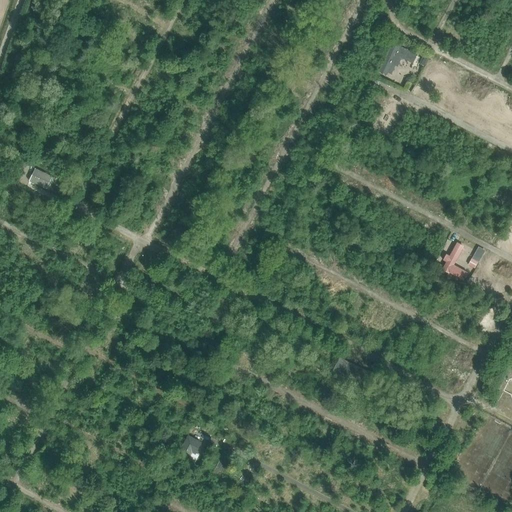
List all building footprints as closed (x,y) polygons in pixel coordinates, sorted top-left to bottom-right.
[(215,10),(218,2),(214,0),(196,0),(196,1),(215,10)] [(257,16),(260,10),(241,0),(238,6),(257,16)] [(302,12),(308,14),(312,4),(302,0),(287,0),(285,7),(301,14),(302,12)] [(98,18),(104,6),(99,3),(92,15),(98,18)] [(331,5),(328,11),(346,21),(349,15),(331,5)] [(416,22),(422,7),(417,5),(411,20),(416,22)] [(376,9),(369,31),(379,34),(386,13),(376,9)] [(511,23),(508,21),(511,15),(499,9),(493,21),(511,31),(511,23)] [(215,27),(221,17),(215,14),(210,24),(215,27)] [(188,16),(184,24),(208,36),(212,27),(188,16)] [(121,38),(127,28),(113,20),(107,30),(121,38)] [(434,35),(439,25),(432,21),(427,31),(434,35)] [(248,43),(251,35),(227,23),(223,31),(248,43)] [(138,26),(134,35),(147,40),(150,31),(138,26)] [(502,38),(505,30),(499,27),(495,35),(502,38)] [(331,28),(329,33),(337,36),(339,31),(331,28)] [(480,40),(481,35),(459,29),(458,34),(480,40)] [(484,42),(503,45),(504,39),(492,36),(493,30),(487,29),(484,42)] [(289,46),(292,40),(274,30),(270,36),(289,46)] [(462,37),(458,46),(473,53),(477,44),(462,37)] [(361,41),(357,50),(374,58),(378,49),(361,41)] [(394,44),(383,74),(396,79),(402,62),(417,67),(422,54),(394,44)] [(476,57),(494,64),(499,51),(481,44),(476,57)] [(279,65),(283,56),(268,49),(265,54),(271,57),(270,61),(279,65)] [(215,57),(227,61),(229,55),(217,51),(215,57)] [(110,67),(120,70),(125,57),(115,53),(110,67)] [(425,66),(430,56),(424,53),(419,63),(425,66)] [(435,77),(440,79),(446,65),(434,60),(424,81),(431,85),(435,77)] [(449,70),(458,75),(461,69),(451,64),(449,70)] [(346,66),(342,74),(359,83),(363,75),(346,66)] [(271,81),(274,75),(257,68),(255,74),(271,81)] [(442,89),(450,92),(457,74),(449,71),(442,89)] [(218,84),(220,78),(202,73),(200,79),(218,84)] [(171,84),(162,80),(157,92),(174,99),(183,77),(176,74),(171,84)] [(292,74),(289,81),(304,87),(307,80),(292,74)] [(83,93),(90,84),(86,81),(80,90),(83,93)] [(465,103),(472,85),(466,82),(459,100),(465,103)] [(262,108),(268,91),(249,84),(247,90),(259,94),(255,106),(262,108)] [(342,84),(336,90),(344,97),(340,102),(348,110),(358,98),(342,84)] [(287,88),(283,95),(295,102),(299,94),(287,88)] [(483,111),(492,95),(485,91),(477,107),(483,111)] [(107,93),(101,107),(111,111),(118,98),(107,93)] [(45,115),(54,97),(48,94),(39,112),(45,115)] [(192,94),(188,100),(208,110),(211,103),(192,94)] [(491,129),(505,100),(497,96),(483,125),(491,129)] [(148,106),(150,101),(141,97),(139,102),(148,106)] [(381,98),(376,110),(368,107),(363,121),(378,126),(387,100),(381,98)] [(159,113),(169,117),(174,103),(164,99),(159,113)] [(465,108),(472,112),(475,105),(468,102),(465,108)] [(258,116),(261,111),(245,103),(242,108),(258,116)] [(505,116),(509,108),(503,105),(499,113),(505,116)] [(289,121),(291,113),(275,108),(272,116),(289,121)] [(80,110),(72,126),(79,130),(84,119),(94,124),(97,119),(80,110)] [(230,132),(233,128),(241,132),(245,125),(226,114),(219,126),(230,132)] [(200,132),(203,125),(179,116),(177,123),(200,132)] [(310,123),(335,136),(338,129),(314,116),(310,123)] [(264,131),(280,138),(283,131),(266,125),(264,131)] [(434,126),(422,150),(428,153),(440,129),(434,126)] [(135,133),(132,139),(146,145),(149,139),(135,133)] [(416,134),(414,142),(420,144),(422,136),(416,134)] [(224,147),(227,139),(221,136),(218,144),(224,147)] [(325,153),(328,148),(309,136),(306,141),(325,153)] [(355,151),(360,140),(351,136),(346,147),(355,151)] [(169,140),(166,149),(188,155),(190,147),(169,140)] [(449,141),(439,161),(446,165),(456,145),(449,141)] [(274,142),(272,150),(279,151),(281,143),(274,142)] [(455,172),(464,175),(475,147),(466,144),(455,172)] [(209,153),(224,158),(226,152),(211,147),(209,153)] [(126,166),(131,158),(116,150),(112,158),(126,166)] [(17,158),(28,162),(31,155),(20,151),(17,158)] [(79,152),(78,160),(85,161),(86,153),(79,152)] [(388,152),(379,167),(386,171),(395,156),(388,152)] [(480,179),(494,155),(489,152),(474,176),(480,179)] [(301,163),(316,169),(319,160),(305,154),(301,163)] [(398,171),(406,176),(416,161),(408,156),(398,171)] [(501,169),(497,167),(491,179),(501,183),(511,161),(511,160),(506,158),(501,169)] [(162,161),(158,171),(173,177),(177,167),(162,161)] [(254,162),(252,168),(263,172),(265,166),(254,162)] [(213,179),(216,173),(197,164),(194,170),(213,179)] [(416,182),(424,185),(431,169),(424,166),(416,182)] [(46,188),(52,175),(35,168),(29,180),(46,188)] [(441,178),(448,180),(450,174),(443,172),(441,178)] [(480,187),(483,183),(474,177),(471,182),(480,187)] [(438,180),(433,197),(443,200),(448,183),(438,180)] [(192,181),(187,194),(207,202),(212,190),(192,181)] [(505,195),(509,189),(502,185),(498,191),(505,195)] [(292,199),(295,194),(282,186),(279,192),(292,199)] [(150,187),(147,192),(160,199),(163,194),(150,187)] [(464,207),(470,198),(458,190),(445,209),(451,213),(458,203),(464,207)] [(16,191),(9,208),(16,211),(19,203),(26,206),(30,196),(16,191)] [(476,192),(463,219),(471,223),(484,196),(476,192)] [(356,207),(361,196),(354,193),(350,205),(356,207)] [(422,194),(419,203),(425,205),(427,196),(422,194)] [(327,195),(324,202),(334,207),(338,199),(327,195)] [(199,215),(202,209),(186,201),(183,207),(199,215)] [(496,218),(500,220),(505,209),(493,204),(483,228),(491,231),(496,218)] [(37,205),(30,220),(38,224),(46,210),(37,205)] [(277,207),(275,212),(289,218),(291,212),(277,207)] [(334,207),(331,216),(341,220),(344,211),(334,207)] [(365,233),(373,237),(375,232),(385,237),(394,219),(386,215),(378,231),(368,227),(365,233)] [(400,229),(391,227),(388,242),(405,246),(411,219),(403,217),(400,229)] [(511,218),(510,217),(499,236),(506,240),(511,229),(511,218)] [(169,226),(188,234),(191,228),(172,219),(169,226)] [(292,228),(280,222),(279,225),(270,220),(265,230),(286,241),(292,228)] [(56,240),(64,223),(58,221),(50,237),(56,240)] [(69,229),(75,231),(78,224),(71,222),(69,229)] [(322,247),(318,260),(329,265),(334,253),(327,250),(334,233),(342,237),(345,229),(327,222),(318,245),(322,247)] [(81,249),(88,232),(82,229),(75,247),(81,249)] [(351,251),(345,248),(351,235),(345,232),(336,251),(348,257),(351,251)] [(421,232),(413,252),(406,249),(404,253),(420,260),(430,236),(421,232)] [(436,248),(444,252),(449,240),(441,236),(436,248)] [(118,252),(121,246),(114,241),(110,247),(118,252)] [(459,267),(468,247),(460,243),(453,256),(450,254),(446,262),(450,263),(446,271),(468,281),(472,273),(459,267)] [(12,267),(22,249),(16,246),(6,263),(12,267)] [(372,269),(378,272),(387,251),(381,249),(372,269)] [(245,263),(259,269),(262,263),(248,256),(245,263)] [(399,259),(386,282),(393,286),(398,277),(401,279),(409,264),(399,259)] [(471,259),(468,265),(473,268),(477,262),(471,259)] [(299,271),(304,264),(299,260),(294,267),(299,271)] [(344,261),(339,270),(351,276),(355,266),(344,261)] [(55,264),(46,289),(54,292),(64,267),(55,264)] [(510,276),(511,272),(511,266),(507,264),(503,273),(510,276)] [(0,268),(0,284),(4,286),(10,273),(0,268)] [(41,283),(45,275),(36,271),(32,279),(41,283)] [(285,271),(276,294),(288,299),(297,276),(285,271)] [(366,273),(361,283),(366,285),(371,275),(366,273)] [(403,294),(410,297),(419,276),(412,273),(403,294)] [(174,295),(176,287),(149,277),(146,284),(174,295)] [(430,298),(436,283),(431,281),(424,296),(430,298)] [(99,307),(107,291),(96,285),(88,302),(99,307)] [(301,303),(307,290),(301,287),(295,300),(301,303)] [(211,307),(216,299),(200,289),(189,306),(196,310),(201,301),(211,307)] [(24,309),(30,313),(40,297),(33,293),(24,309)] [(304,310),(321,317),(330,297),(323,294),(318,307),(307,302),(304,310)] [(48,321),(57,305),(51,302),(42,318),(48,321)] [(243,302),(236,317),(228,313),(224,323),(220,321),(216,329),(233,336),(248,304),(243,302)] [(456,323),(463,327),(473,307),(467,303),(456,323)] [(486,304),(473,330),(490,338),(502,312),(486,304)] [(130,325),(136,328),(145,311),(140,308),(130,325)] [(357,332),(365,315),(360,312),(352,329),(357,332)] [(279,330),(282,321),(263,313),(259,323),(279,330)] [(171,331),(175,322),(168,320),(165,329),(171,331)] [(365,327),(361,332),(371,341),(375,336),(365,327)] [(246,330),(233,360),(242,364),(256,335),(246,330)] [(410,336),(400,361),(408,365),(419,340),(410,336)] [(192,337),(188,344),(193,347),(197,340),(192,337)] [(259,349),(262,340),(256,338),(253,347),(259,349)] [(131,358),(140,362),(149,343),(141,339),(131,358)] [(428,367),(439,347),(433,344),(425,359),(416,355),(413,359),(428,367)] [(38,345),(30,361),(35,364),(43,348),(38,345)] [(460,369),(463,360),(475,364),(479,354),(461,347),(454,367),(460,369)] [(262,365),(269,368),(270,364),(277,367),(282,353),(269,348),(262,365)] [(295,356),(302,359),(306,351),(299,348),(295,356)] [(447,352),(444,361),(450,363),(453,354),(447,352)] [(332,371),(369,390),(376,375),(339,357),(332,371)] [(294,358),(285,376),(292,379),(301,361),(294,358)] [(63,360),(53,376),(59,380),(69,363),(63,360)] [(305,390),(307,385),(313,387),(314,385),(323,388),(327,377),(314,372),(316,366),(306,363),(297,387),(305,390)] [(8,386),(14,368),(7,365),(1,384),(8,386)] [(18,368),(16,376),(30,380),(33,373),(18,368)] [(278,371),(274,380),(280,383),(284,374),(278,371)] [(339,384),(341,378),(333,376),(332,382),(339,384)] [(35,377),(25,395),(32,399),(42,381),(35,377)] [(235,396),(242,399),(250,382),(243,379),(235,396)] [(132,409),(140,394),(134,391),(126,406),(132,409)] [(358,408),(379,417),(386,400),(365,391),(358,408)] [(73,393),(64,415),(78,421),(87,399),(73,393)] [(254,411),(262,415),(269,401),(260,397),(254,411)] [(114,417),(117,409),(104,404),(99,416),(107,419),(108,414),(114,417)] [(265,426),(280,432),(287,415),(272,409),(265,426)] [(0,428),(4,430),(10,415),(3,413),(0,422),(0,428)] [(293,413),(290,422),(299,426),(302,416),(293,413)] [(111,427),(115,418),(109,415),(105,424),(111,427)] [(241,436),(247,421),(233,416),(227,431),(241,436)] [(311,433),(317,422),(306,417),(301,428),(311,433)] [(172,419),(168,427),(176,431),(180,424),(172,419)] [(19,435),(31,438),(35,424),(23,421),(19,435)] [(417,427),(428,432),(430,427),(419,422),(417,427)] [(129,449),(133,451),(140,430),(132,427),(127,440),(131,441),(129,449)] [(262,437),(265,433),(259,430),(248,451),(255,455),(263,438),(262,437)] [(328,447),(332,438),(317,432),(313,441),(328,447)] [(13,443),(15,438),(5,433),(3,439),(13,443)] [(308,442),(310,436),(303,433),(301,439),(308,442)] [(150,437),(144,453),(150,456),(156,440),(150,437)] [(190,437),(182,454),(199,462),(207,445),(190,437)] [(281,466),(292,443),(285,439),(274,462),(281,466)] [(3,442),(0,446),(0,469),(1,470),(13,447),(3,442)] [(213,475),(220,459),(214,456),(207,472),(213,475)] [(227,485),(235,490),(251,465),(244,460),(227,485)] [(113,492),(121,495),(129,469),(119,466),(113,483),(116,484),(113,492)] [(41,480),(43,469),(35,467),(32,478),(41,480)] [(53,473),(62,477),(65,471),(56,467),(53,473)] [(167,489),(182,494),(190,473),(175,467),(167,489)] [(384,487),(387,479),(381,477),(378,486),(384,487)] [(134,502),(146,508),(158,484),(146,478),(134,502)] [(202,501),(211,484),(201,479),(192,496),(202,501)] [(258,498),(267,482),(261,479),(253,495),(258,498)] [(357,484),(349,480),(345,489),(378,506),(384,493),(359,480),(357,484)] [(283,511),(290,495),(284,492),(274,511),(283,511)] [(91,511),(98,497),(92,494),(82,511),(91,511)] [(177,494),(174,498),(185,506),(188,501),(177,494)] [(365,511),(371,511),(374,507),(352,494),(348,502),(365,511)] [(229,511),(233,503),(239,505),(241,500),(231,496),(229,501),(222,497),(215,511),(229,511)] [(264,507),(270,510),(272,504),(267,501),(264,507)] [(116,502),(111,511),(119,511),(123,505),(116,502)] [(315,511),(317,507),(308,503),(305,511),(315,511)]
